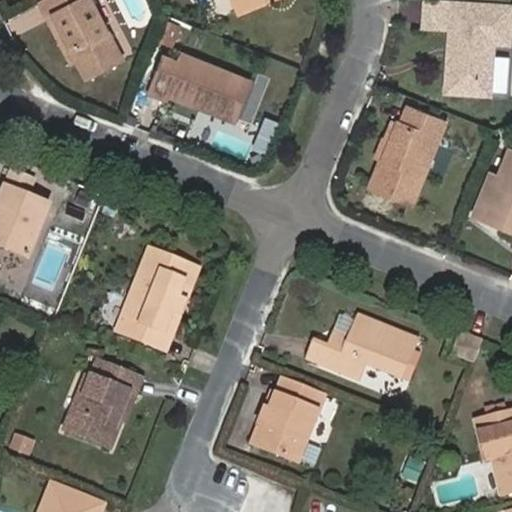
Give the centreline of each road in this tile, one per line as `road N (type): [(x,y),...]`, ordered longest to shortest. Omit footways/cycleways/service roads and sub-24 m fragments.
road 1 (residential): [(234,511),(180,485),(289,211)]
road 2 (residential): [(289,211),(0,99)]
road 3 (residential): [(511,305),(289,211)]
road 4 (residential): [(289,211),(312,182),(369,49),(372,0)]
